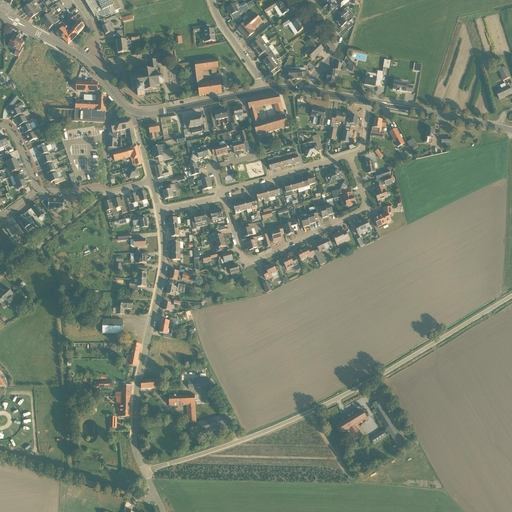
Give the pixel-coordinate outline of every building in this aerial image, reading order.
[(87,0),(88,1),(86,2),(92,12),(93,12),(94,15),(95,14),(98,21),(105,19),(114,15),(113,12),(121,9),(116,0),(87,0)] [(329,13),(337,7),(335,5),(336,4),(336,3),(336,2),(335,2),(334,1),(333,2),(331,0),(325,0),(321,3),(324,7),(325,10),(326,9),(329,13)] [(233,20),(232,20),(233,21),(249,9),(248,7),(254,4),(253,1),(246,4),(240,7),(237,9),(234,4),(227,8),(228,9),(227,9),(230,16),(233,15),(235,19),(233,20)] [(277,5),(283,15),(290,10),(284,1),(277,5)] [(35,4),(34,2),(24,9),(27,14),(38,6),(37,3),(35,4)] [(274,2),(263,10),(265,13),(276,6),(274,2)] [(38,6),(27,14),(31,19),(41,11),(39,9),(40,8),(38,6)] [(348,15),(351,13),(347,8),(340,14),(341,16),(340,17),(341,18),(340,19),(341,19),(337,22),(338,24),(338,25),(339,26),(340,26),(341,28),(346,24),(347,25),(352,20),(348,15)] [(46,23),(54,17),(53,15),(54,14),(52,11),(46,16),(42,18),(46,23)] [(106,20),(105,21),(100,23),(106,35),(113,32),(115,31),(111,22),(117,19),(120,18),(121,17),(119,13),(114,15),(105,19),(106,20)] [(137,14),(121,18),(122,22),(138,18),(137,14)] [(261,22),(254,15),(238,29),(246,39),(247,39),(254,32),(252,30),(261,22)] [(54,17),(46,23),(49,28),(60,21),(58,19),(56,20),(54,17)] [(71,29),(72,29),(78,35),(85,27),(79,22),(74,17),(70,22),(74,26),(71,29)] [(295,35),(298,33),(304,28),(298,18),(291,22),(288,25),(295,35)] [(57,34),(63,39),(72,29),(71,29),(69,26),(67,28),(65,26),(62,29),(57,34)] [(207,42),(215,41),(214,29),(210,30),(210,26),(203,27),(204,34),(205,34),(207,42)] [(72,29),(63,39),(68,45),(78,35),(72,29)] [(251,45),(255,51),(266,44),(261,37),(264,34),(262,33),(259,35),(257,37),(253,40),(254,43),(251,45)] [(13,49),(16,51),(14,55),(18,58),(23,48),(21,47),(24,43),(17,39),(16,40),(13,38),(8,47),(13,49)] [(313,48),(307,54),(312,60),(323,49),(318,44),(316,45),(310,38),(306,42),(313,48)] [(126,41),(116,42),(118,54),(128,53),(128,52),(131,52),(131,51),(132,51),(131,48),(130,45),(131,45),(130,41),(130,42),(130,41),(126,41)] [(259,57),(262,54),(264,57),(272,51),(268,47),(266,44),(255,51),(259,57)] [(264,57),(266,60),(263,62),(267,67),(277,60),(278,60),(272,51),(264,57)] [(217,59),(194,62),(199,96),(222,93),(221,90),(220,78),(217,79),(217,80),(204,82),(201,83),(200,72),(202,72),(202,69),(211,68),(211,71),(212,74),(219,73),(217,59)] [(149,61),(150,63),(150,69),(148,69),(135,71),(135,76),(130,77),(132,90),(137,89),(138,96),(143,95),(144,95),(144,93),(160,91),(159,86),(159,85),(160,85),(161,85),(161,84),(162,84),(163,83),(163,82),(164,81),(164,80),(164,79),(164,78),(163,78),(163,77),(162,76),(161,75),(160,75),(160,68),(159,68),(157,68),(156,60),(149,61)] [(282,67),(277,60),(267,67),(271,73),(274,71),(276,73),(281,70),(280,68),(282,67)] [(510,77),(506,67),(504,67),(503,63),(497,66),(499,70),(498,70),(503,81),(510,77)] [(290,69),(285,69),(285,76),(288,76),(288,80),(295,80),(295,69),(290,69)] [(305,76),(305,69),(300,69),(295,69),(295,80),(302,80),(302,76),(305,76)] [(338,72),(332,71),(331,72),(328,71),(326,82),(327,82),(327,83),(333,84),(335,76),(337,76),(338,72)] [(366,76),(364,85),(372,86),(374,86),(374,87),(375,87),(375,85),(381,86),(384,73),(378,71),(376,78),(366,76)] [(76,82),(76,91),(97,92),(98,83),(95,83),(91,83),(76,82)] [(407,85),(394,82),(392,90),(397,91),(397,92),(401,93),(401,92),(405,93),(406,92),(412,93),(413,87),(407,85)] [(508,86),(496,92),(499,100),(511,94),(508,86)] [(283,111),(279,95),(247,100),(249,110),(256,136),(282,129),(278,117),(259,123),(256,112),(261,111),(260,107),(274,105),(276,113),(283,111)] [(85,122),(99,123),(105,123),(105,112),(106,112),(106,96),(97,96),(97,102),(76,101),(75,122),(85,122)] [(12,98),(8,104),(12,107),(16,101),(12,98)] [(18,116),(22,114),(19,109),(24,106),(23,103),(13,108),(14,111),(11,112),(14,118),(18,116)] [(242,113),(241,107),(241,106),(237,107),(237,108),(233,109),(235,117),(239,116),(240,121),(247,119),(246,113),(242,113)] [(313,108),(311,117),(318,118),(316,125),(322,127),(325,111),(313,108)] [(226,110),(220,112),(222,119),(224,119),(225,124),(229,124),(226,110)] [(22,114),(18,116),(19,119),(17,120),(19,126),(24,124),(23,124),(27,122),(25,117),(30,114),(28,111),(22,114)] [(215,117),(216,121),(210,122),(211,128),(215,127),(216,128),(218,127),(217,126),(220,125),(219,120),(222,119),(220,112),(214,113),(215,117)] [(343,123),(343,125),(344,125),(346,114),(337,113),(336,117),(333,116),(331,123),(339,124),(339,122),(343,123)] [(204,132),(209,131),(205,117),(202,117),(202,116),(195,118),(198,133),(204,131),(204,132)] [(282,129),(288,127),(285,116),(278,117),(282,129)] [(347,117),(345,128),(350,129),(351,126),(356,127),(357,117),(357,116),(353,116),(350,116),(350,118),(347,117)] [(198,133),(195,118),(187,119),(189,129),(191,128),(192,134),(198,133)] [(30,125),(35,122),(33,119),(27,122),(23,124),(24,124),(25,127),(22,128),(25,134),(28,133),(28,132),(33,130),(30,125)] [(378,120),(378,119),(376,119),(375,120),(373,128),(372,128),(371,131),(377,132),(376,136),(383,138),(384,133),(381,132),(382,126),(385,127),(386,122),(382,121),(378,120)] [(126,131),(133,129),(132,121),(130,120),(125,121),(126,131)] [(117,132),(120,132),(121,135),(125,135),(124,131),(126,131),(125,121),(114,123),(115,123),(110,124),(112,133),(109,134),(108,153),(116,152),(121,150),(121,148),(116,148),(117,132)] [(154,133),(160,132),(158,125),(149,126),(151,140),(155,139),(154,133)] [(28,133),(29,135),(26,137),(29,143),(37,139),(34,133),(39,131),(38,127),(33,130),(28,132),(28,133)] [(126,131),(124,131),(125,135),(125,139),(127,138),(129,147),(137,146),(136,143),(134,132),(133,129),(126,131)] [(404,144),(396,129),(390,132),(398,147),(404,144)] [(426,133),(425,137),(426,137),(425,143),(428,143),(429,138),(432,139),(434,130),(427,129),(427,133),(426,133)] [(244,143),(247,142),(248,142),(246,131),(245,131),(241,133),(240,133),(239,133),(240,138),(241,142),(238,143),(240,152),(246,150),(244,144),(244,143)] [(220,146),(222,155),(228,154),(225,145),(229,144),(227,137),(226,134),(222,135),(225,145),(220,146)] [(303,144),(304,148),(307,157),(319,153),(317,146),(321,145),(318,135),(312,137),(313,141),(303,144)] [(5,137),(0,138),(0,139),(3,147),(8,145),(5,137)] [(441,137),(441,143),(438,144),(439,147),(444,146),(444,148),(450,148),(450,145),(451,145),(451,144),(451,138),(441,137)] [(236,139),(231,140),(232,143),(232,144),(233,149),(234,153),(240,152),(237,143),(236,139)] [(216,143),(210,145),(213,155),(216,154),(216,157),(222,155),(220,146),(217,147),(216,143)] [(201,149),(202,150),(203,158),(204,159),(209,158),(209,156),(212,155),(210,150),(209,145),(205,146),(201,147),(201,149)] [(137,146),(121,150),(116,152),(112,153),(115,161),(130,157),(133,167),(142,164),(137,146)] [(160,146),(152,149),(153,149),(152,149),(153,153),(154,152),(154,154),(153,154),(154,156),(155,156),(155,159),(162,157),(164,162),(172,160),(170,150),(161,152),(160,147),(163,146),(164,146),(160,147),(160,146)] [(48,153),(46,147),(38,150),(40,156),(43,155),(44,158),(49,156),(50,156),(55,154),(53,150),(48,153)] [(192,158),(197,161),(198,159),(203,158),(202,150),(201,149),(194,151),(195,153),(192,158)] [(375,152),(380,159),(383,157),(378,150),(375,152)] [(296,152),(290,153),(293,164),(299,162),(296,152)] [(287,166),(293,164),(290,153),(285,155),(287,166)] [(282,167),(287,166),(285,155),(279,157),(282,167)] [(44,158),(41,159),(44,165),(47,164),(48,167),(53,165),(58,163),(57,159),(52,161),(50,156),(49,156),(44,158)] [(276,169),(282,167),(279,157),(273,158),(276,169)] [(191,171),(198,169),(197,164),(196,164),(197,161),(192,158),(189,163),(190,166),(188,167),(187,166),(182,167),(184,173),(191,171)] [(270,170),(276,169),(273,158),(267,160),(270,170)] [(15,159),(7,163),(9,168),(18,165),(15,159)] [(367,174),(374,173),(373,169),(376,168),(377,167),(377,164),(376,163),(373,164),(372,162),(365,163),(367,174)] [(18,165),(9,168),(8,169),(10,174),(20,170),(18,165)] [(50,173),(51,175),(51,176),(57,174),(62,172),(61,168),(55,170),(53,165),(48,167),(45,168),(47,174),(50,173)] [(157,179),(169,176),(168,171),(164,172),(163,166),(161,167),(161,166),(160,166),(155,167),(157,179)] [(126,176),(129,175),(130,179),(135,177),(135,178),(138,177),(138,176),(139,175),(138,173),(136,169),(130,171),(129,168),(122,170),(123,176),(126,175),(126,176)] [(198,169),(191,171),(192,176),(193,176),(194,179),(200,177),(199,174),(201,174),(199,169),(198,169)] [(338,183),(340,190),(347,188),(345,181),(341,182),(340,180),(341,180),(337,169),(331,171),(332,174),(326,175),(327,177),(326,179),(327,181),(328,182),(329,184),(334,182),(335,183),(336,184),(338,183)] [(389,171),(383,173),(375,175),(377,180),(390,175),(389,171)] [(57,174),(51,176),(51,175),(48,177),(51,183),(54,182),(55,185),(65,181),(64,177),(59,179),(57,174)] [(14,180),(16,185),(25,182),(22,176),(14,180)] [(309,186),(315,184),(313,176),(307,178),(307,179),(309,186)] [(393,176),(391,177),(384,180),(386,185),(395,182),(393,176)] [(309,186),(307,179),(301,180),(304,189),(309,187),(309,186)] [(304,189),(301,180),(295,182),(298,190),(304,189)] [(27,187),(25,182),(16,185),(18,190),(27,187)] [(298,190),(295,182),(290,184),(292,192),(298,190)] [(293,195),(292,192),(290,184),(284,185),(285,191),(284,192),(285,197),(293,195)] [(166,187),(167,191),(163,192),(165,200),(173,198),(171,192),(176,191),(174,185),(166,187)] [(385,190),(384,191),(382,186),(376,188),(377,193),(375,194),(378,201),(381,200),(382,201),(384,200),(384,199),(387,198),(385,190)] [(282,189),(278,189),(275,190),(275,188),(272,189),(275,197),(278,197),(278,200),(284,198),(283,194),(282,189)] [(341,194),(340,190),(331,193),(333,200),(339,198),(338,195),(341,194)] [(138,203),(139,209),(144,208),(143,202),(147,201),(146,195),(145,192),(144,192),(144,191),(141,192),(139,193),(139,196),(136,197),(138,203)] [(343,195),(345,202),(341,203),(342,207),(347,206),(348,207),(351,206),(351,205),(355,204),(353,197),(352,197),(351,193),(343,195)] [(133,204),(138,203),(136,197),(135,194),(132,194),(132,195),(129,196),(130,198),(127,199),(130,212),(135,210),(133,204)] [(114,203),(116,209),(121,208),(122,214),(127,213),(124,200),(120,201),(120,198),(117,199),(117,198),(114,199),(114,200),(114,203)] [(64,209),(64,206),(66,206),(66,201),(64,201),(59,201),(59,200),(58,200),(58,201),(49,200),(48,201),(44,201),(42,203),(46,209),(48,209),(48,210),(54,210),(54,209),(64,209)] [(116,209),(114,203),(111,203),(111,201),(108,202),(108,201),(105,202),(105,203),(107,212),(111,210),(113,217),(118,215),(116,209)] [(336,208),(334,202),(327,204),(326,202),(323,203),(325,208),(327,216),(328,216),(333,214),(331,209),(336,208)] [(39,218),(46,214),(43,210),(41,211),(37,205),(32,209),(35,214),(32,216),(40,228),(44,225),(39,218)] [(322,206),(315,208),(315,210),(317,215),(321,214),(322,219),(328,217),(328,216),(327,216),(325,208),(323,209),(322,206)] [(392,215),(391,208),(383,208),(384,214),(374,219),(378,228),(391,221),(388,215),(392,215)] [(225,218),(224,215),(222,216),(221,210),(216,211),(217,220),(223,219),(225,218)] [(317,215),(315,210),(312,211),(313,214),(307,216),(309,225),(316,223),(315,219),(318,218),(317,215)] [(211,217),(208,218),(209,224),(212,223),(212,221),(217,220),(216,211),(210,212),(211,217)] [(208,218),(205,218),(204,214),(199,215),(200,223),(206,222),(207,224),(209,224),(208,218)] [(306,214),(303,215),(297,217),(299,225),(302,224),(303,228),(310,226),(309,225),(307,216),(306,214)] [(24,215),(23,216),(23,215),(18,219),(25,229),(25,228),(33,223),(34,222),(30,217),(27,219),(24,215)] [(193,216),(195,223),(192,223),(193,230),(196,229),(196,228),(201,227),(199,215),(193,216)] [(148,220),(143,220),(140,221),(140,217),(133,218),(134,226),(140,225),(141,229),(148,228),(148,224),(149,224),(148,220)] [(370,230),(371,230),(366,220),(354,226),(359,236),(366,232),(370,230)] [(296,225),(295,222),(294,222),(287,224),(288,225),(285,226),(287,235),(288,235),(289,236),(290,235),(291,234),(294,233),(293,231),(297,230),(296,225)] [(254,229),(253,224),(243,227),(244,230),(242,231),(244,238),(252,236),(251,230),(254,229)] [(6,236),(9,234),(11,237),(8,239),(12,244),(20,239),(19,237),(15,232),(12,228),(10,225),(2,230),(6,236)] [(284,234),(281,226),(276,227),(277,231),(271,233),(272,237),(271,238),(272,243),(278,241),(278,240),(281,239),(280,235),(284,234)] [(332,236),(337,246),(349,240),(345,231),(341,233),(341,232),(332,236)] [(223,235),(218,236),(217,233),(210,235),(212,241),(215,240),(216,243),(224,240),(223,235)] [(271,249),(267,234),(261,236),(262,237),(263,240),(264,240),(267,250),(271,249)] [(258,237),(257,237),(248,240),(249,243),(247,244),(249,251),(253,250),(253,249),(255,249),(257,248),(257,249),(260,248),(260,247),(261,247),(258,237)] [(133,238),(134,248),(146,247),(145,240),(138,240),(138,238),(133,238)] [(221,248),(224,247),(226,247),(224,240),(216,243),(216,246),(214,247),(215,253),(222,251),(221,248)] [(330,241),(327,243),(325,241),(321,243),(320,242),(315,244),(319,252),(322,251),(322,252),(329,249),(334,247),(330,241)] [(309,258),(315,256),(311,249),(308,251),(306,249),(297,253),(301,261),(308,257),(309,258)] [(211,259),(214,258),(217,257),(216,253),(209,256),(202,258),(204,264),(212,262),(211,261),(211,259)] [(229,264),(229,261),(232,261),(230,253),(219,256),(219,260),(218,262),(219,266),(223,266),(223,265),(229,264)] [(320,265),(325,263),(320,253),(316,255),(320,265)] [(138,260),(138,264),(146,263),(146,256),(142,256),(142,254),(134,254),(134,260),(138,260)] [(301,270),(298,265),(295,258),(291,260),(289,257),(282,260),(284,265),(283,265),(283,266),(284,268),(285,268),(287,270),(293,267),(298,271),(301,270)] [(229,264),(223,265),(225,271),(230,270),(231,274),(232,274),(233,277),(235,278),(237,278),(238,276),(238,273),(239,273),(237,266),(232,267),(231,263),(229,264)] [(277,266),(274,268),(272,265),(265,268),(266,270),(262,272),(266,280),(272,277),(271,275),(276,273),(276,272),(279,271),(277,266)] [(147,267),(138,267),(137,272),(138,272),(138,280),(146,280),(147,274),(146,274),(146,272),(147,267)] [(179,273),(176,272),(171,271),(169,279),(177,281),(177,277),(182,278),(182,279),(190,281),(191,275),(183,274),(178,273),(179,273)] [(21,280),(15,286),(17,288),(19,286),(20,289),(25,284),(21,280)] [(265,288),(264,289),(267,293),(272,291),(267,282),(263,284),(265,288)] [(179,284),(178,288),(168,286),(167,294),(174,296),(175,292),(184,293),(186,286),(179,284)] [(13,295),(11,292),(7,288),(0,294),(0,303),(2,305),(13,295)] [(116,314),(119,314),(124,315),(124,309),(132,309),(133,301),(122,301),(121,306),(116,306),(116,314)] [(164,310),(169,311),(169,312),(172,313),(172,309),(174,309),(174,305),(165,303),(164,310)] [(102,334),(118,334),(123,334),(123,321),(102,320),(102,334)] [(160,327),(172,329),(171,328),(172,325),(173,325),(173,323),(162,320),(160,327)] [(172,329),(160,327),(159,333),(163,334),(163,337),(170,339),(172,329)] [(131,353),(130,355),(129,361),(125,361),(124,365),(136,367),(141,345),(133,343),(132,349),(129,349),(128,353),(131,353)] [(204,357),(184,358),(185,367),(204,366),(204,357)] [(161,379),(154,379),(143,381),(141,381),(141,389),(162,388),(162,385),(165,385),(165,380),(163,380),(163,376),(161,376),(161,379)] [(130,395),(130,386),(121,386),(120,393),(115,393),(115,397),(116,397),(120,397),(130,398),(130,395)] [(177,395),(177,396),(169,396),(170,406),(178,405),(178,406),(187,406),(187,424),(191,424),(191,429),(198,429),(199,435),(227,427),(224,415),(196,423),(195,395),(177,395)] [(119,417),(130,417),(130,402),(130,398),(120,397),(120,404),(119,417)] [(372,405),(399,449),(405,446),(378,401),(372,405)] [(355,425),(366,419),(361,411),(336,427),(341,434),(343,437),(350,433),(354,440),(361,436),(355,425)] [(383,431),(370,439),(374,445),(383,439),(386,437),(383,431)]
